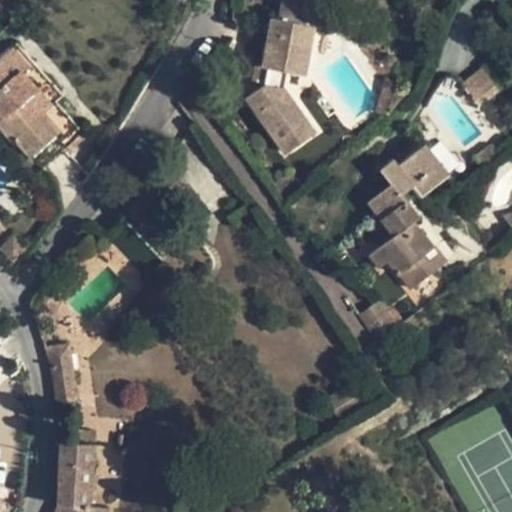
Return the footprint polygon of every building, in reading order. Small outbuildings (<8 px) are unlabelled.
[(326,0),(284,0),(284,4),(281,18),(273,16),(263,66),(268,67),(265,84),(246,96),(287,153),(316,132),(284,88),(288,70),(305,73),(314,26),(320,27),(326,0)] [(12,46),(28,63),(33,60),(16,41),(12,46)] [(0,112),(3,116),(0,119),(0,125),(13,140),(15,138),(42,169),(72,143),(67,138),(80,127),(74,119),(61,130),(45,112),(57,101),(64,94),(50,78),(39,88),(22,68),(28,63),(12,46),(0,56),(0,112)] [(50,78),(33,60),(28,63),(22,68),(39,88),(50,78)] [(263,66),(256,65),(253,80),(265,84),(268,67),(263,66)] [(500,89),(482,67),(464,82),(481,103),(500,89)] [(403,95),(388,77),(387,76),(385,75),(374,113),(386,114),(389,112),(395,107),(397,103),(402,98),(403,95)] [(74,119),(57,101),(45,112),(61,130),(74,119)] [(369,201),(382,217),(406,198),(402,192),(411,185),(420,196),(450,173),(425,143),(399,163),(394,158),(381,168),(392,182),(369,201)] [(492,144),(476,156),(484,165),(499,153),(492,144)] [(420,215),(406,198),(382,217),(394,234),(383,243),(370,253),(380,266),(388,259),(411,288),(439,266),(406,225),(414,219),(420,215)] [(382,217),(370,226),(383,243),(394,234),(382,217)] [(414,219),(406,225),(439,266),(447,259),(414,219)] [(380,298),(358,314),(376,340),(398,324),(380,298)] [(46,351),(52,372),(73,369),(69,343),(46,347),(46,351)] [(73,369),(52,372),(56,403),(78,399),(73,369)] [(58,504),(54,511),(107,511),(108,507),(89,506),(96,442),(61,440),(58,504)]
